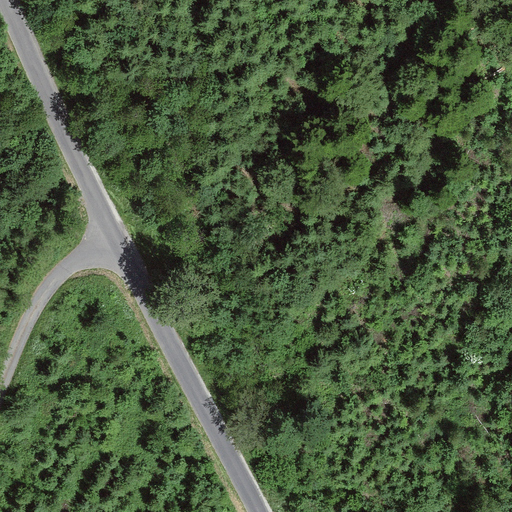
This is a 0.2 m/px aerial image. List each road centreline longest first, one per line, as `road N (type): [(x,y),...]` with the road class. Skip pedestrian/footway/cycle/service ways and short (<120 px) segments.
road 1 (unclassified): [(257,511),(116,246),(6,0)]
road 2 (track): [(116,246),(51,286),(0,393)]
